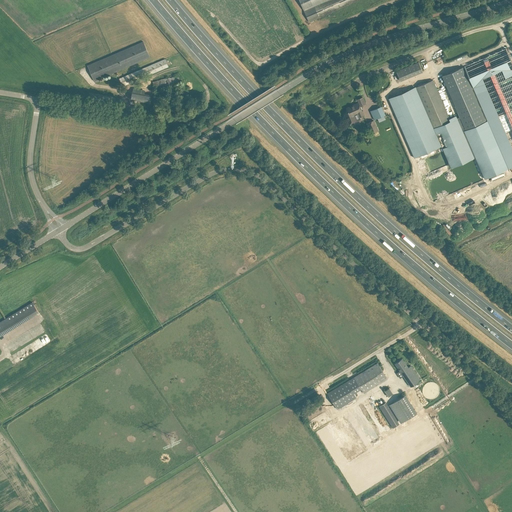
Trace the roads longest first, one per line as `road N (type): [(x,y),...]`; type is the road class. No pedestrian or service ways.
road 1 (unclassified): [(511,405),(263,180),(242,170),(214,172),(85,247),(72,248),(58,230)]
road 2 (tertiary): [(64,227),(339,57),(511,0)]
road 3 (motorway): [(154,0),(334,194),(511,345)]
road 4 (motorway): [(511,329),(343,184),(172,0)]
road 5 (track): [(318,390),(367,449),(473,380),(511,419)]
road 6 (unclassified): [(219,24),(265,63),(399,0)]
road 7 (unclassified): [(38,99),(174,121),(200,107),(204,84)]
